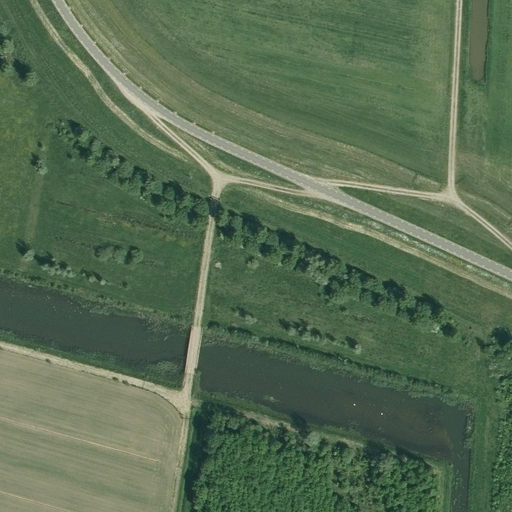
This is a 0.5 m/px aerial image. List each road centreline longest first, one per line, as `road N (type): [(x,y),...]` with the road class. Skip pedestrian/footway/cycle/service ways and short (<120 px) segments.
road 1 (tertiary): [(511,275),(172,119),(112,71),(57,0)]
road 2 (track): [(196,324),(185,395),(0,344)]
road 3 (track): [(214,203),(196,324)]
